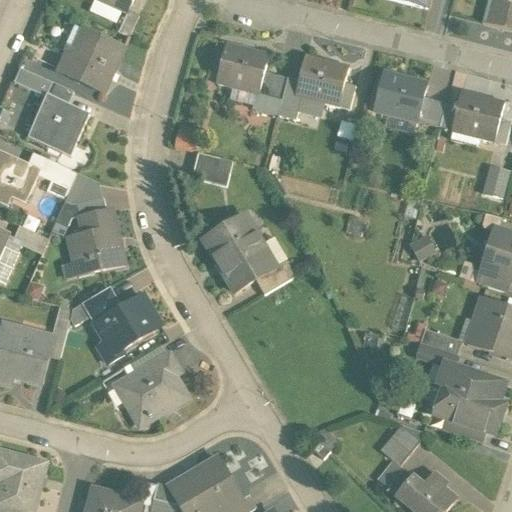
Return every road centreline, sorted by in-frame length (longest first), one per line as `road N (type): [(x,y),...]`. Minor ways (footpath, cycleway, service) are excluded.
road 1 (residential): [(253,403),(161,250),(145,194),(168,70),(198,3)]
road 2 (residential): [(198,3),(511,77)]
road 3 (residential): [(88,450),(166,458),(253,403)]
road 4 (residential): [(318,511),(253,403)]
